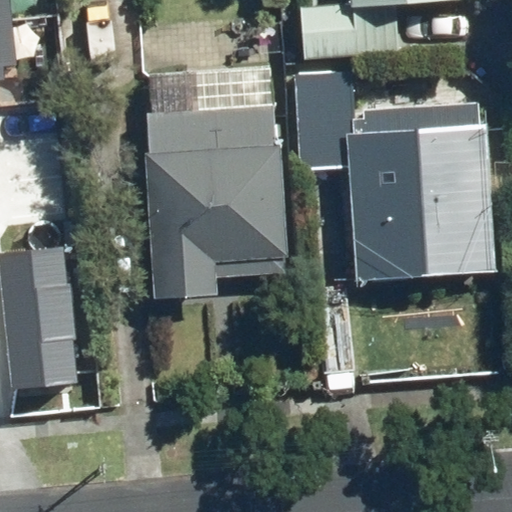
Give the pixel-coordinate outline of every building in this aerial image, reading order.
[(0,0),(0,68),(9,68),(8,52),(22,51),(18,0),(0,0)] [(350,0),(351,7),(303,10),(306,58),(404,51),(400,2),(431,0),(350,0)] [(132,90),(128,10),(65,13),(69,93),(132,90)] [(359,130),(355,69),(296,72),(301,165),(348,162),(355,279),(496,271),(487,122),(359,130)] [(280,106),(148,112),(156,294),(217,291),(216,274),(287,271),(280,106)] [(0,252),(0,263),(16,382),(83,373),(66,244),(0,252)]
